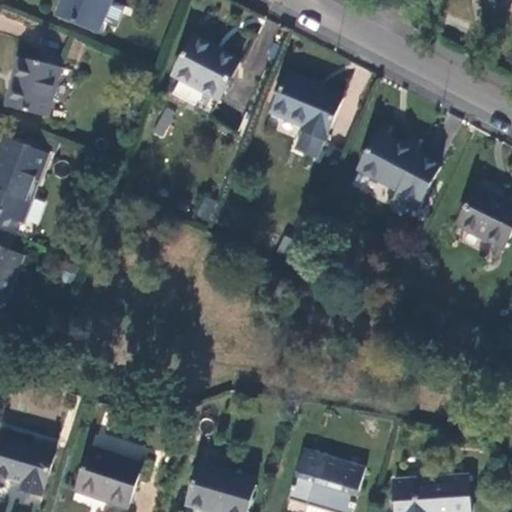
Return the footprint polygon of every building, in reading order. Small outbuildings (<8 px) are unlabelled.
[(99,32),(112,0),(65,0),(58,16),(99,32)] [(220,101),(242,59),(196,35),(173,76),(220,101)] [(49,117),(61,68),(20,57),(8,108),(49,117)] [(345,97),(288,73),(272,113),(305,127),(303,132),(326,141),(345,97)] [(441,166),(379,133),(359,171),(399,191),(396,198),(419,210),(441,166)] [(0,213),(23,223),(50,155),(6,138),(0,152),(0,213)] [(511,238),(511,204),(478,187),(458,225),(506,250),(511,238)] [(191,220),(202,225),(215,199),(203,193),(191,220)] [(0,315),(23,255),(7,249),(13,235),(0,230),(0,315)] [(43,496),(57,452),(4,438),(0,451),(0,475),(24,483),(22,490),(43,496)] [(129,508),(144,465),(91,448),(77,490),(129,508)] [(354,511),(368,468),(305,449),(286,511),(354,511)] [(247,511),(258,480),(201,463),(189,505),(211,511),(247,511)] [(396,511),(470,511),(468,476),(394,482),(396,511)]
